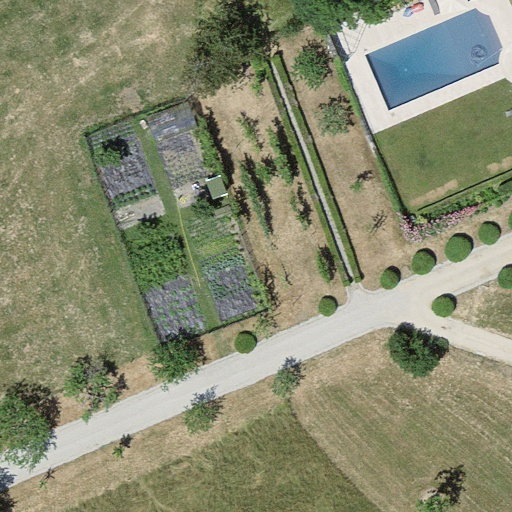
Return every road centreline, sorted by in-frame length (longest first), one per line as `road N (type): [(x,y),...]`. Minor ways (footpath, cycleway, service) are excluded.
road 1 (track): [(0,481),(511,264)]
road 2 (track): [(386,317),(511,360)]
